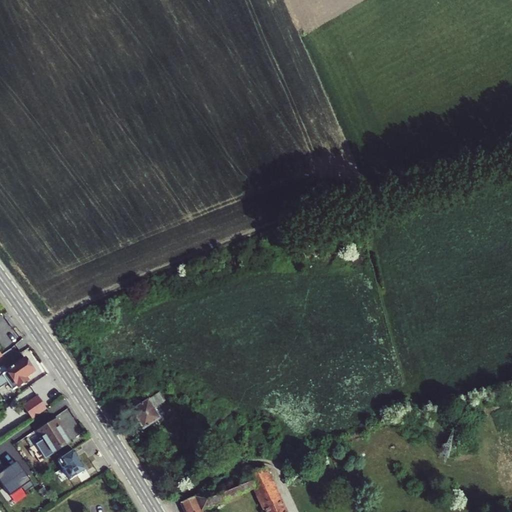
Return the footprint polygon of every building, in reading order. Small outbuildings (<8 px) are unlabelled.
[(25,360),(21,354),(3,366),(8,373),(3,376),(13,392),(27,382),(25,379),(34,373),(25,360)] [(140,399),(128,408),(142,430),(159,419),(153,409),(166,401),(161,394),(144,404),(140,399)] [(32,421),(47,411),(38,399),(24,408),(32,421)] [(56,420),(38,432),(52,454),(69,444),(59,429),(61,428),(56,420)] [(5,467),(0,460),(0,485),(7,496),(22,486),(25,490),(35,483),(18,458),(5,467)] [(227,478),(233,490),(268,474),(262,462),(227,478)] [(284,511),(268,474),(233,490),(208,502),(206,498),(184,508),(185,511),(284,511)]
